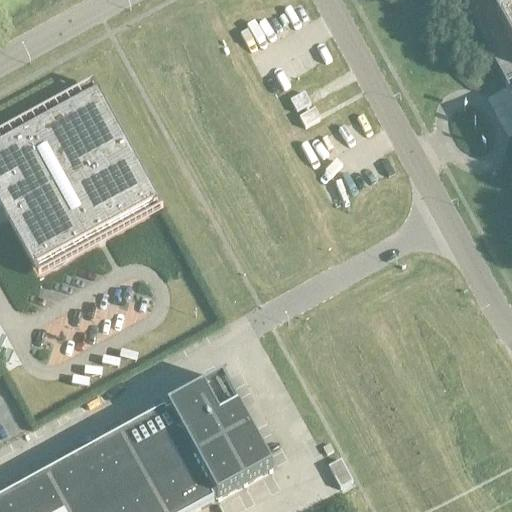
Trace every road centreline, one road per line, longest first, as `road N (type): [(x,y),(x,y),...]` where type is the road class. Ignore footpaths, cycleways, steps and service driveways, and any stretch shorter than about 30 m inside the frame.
road 1 (unclassified): [(239,338),(0,472)]
road 2 (tertiary): [(446,224),(327,0)]
road 3 (unclassified): [(446,224),(239,338)]
road 4 (unclassified): [(313,488),(239,338)]
road 5 (unclassified): [(119,0),(0,66)]
road 6 (tertiary): [(511,332),(446,224)]
